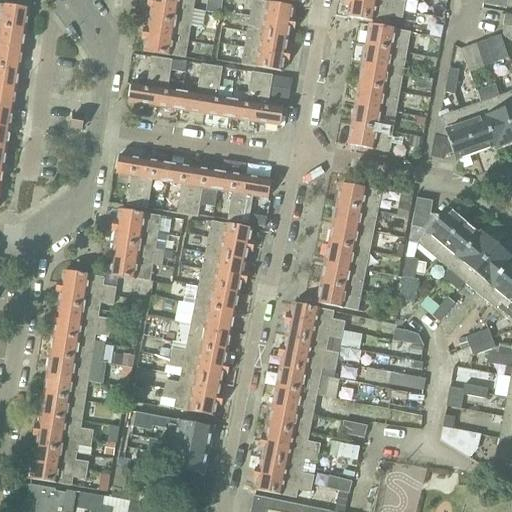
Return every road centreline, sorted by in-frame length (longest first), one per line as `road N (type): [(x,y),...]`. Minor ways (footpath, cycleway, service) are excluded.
road 1 (residential): [(300,157),(224,511)]
road 2 (residential): [(42,235),(0,482)]
road 3 (residential): [(511,224),(473,193),(300,157)]
road 4 (residential): [(300,157),(97,128)]
road 5 (residential): [(31,181),(63,0)]
road 6 (residential): [(324,0),(300,157)]
road 7 (residential): [(73,0),(99,44),(97,128)]
road 8 (residential): [(97,128),(84,198),(42,235)]
